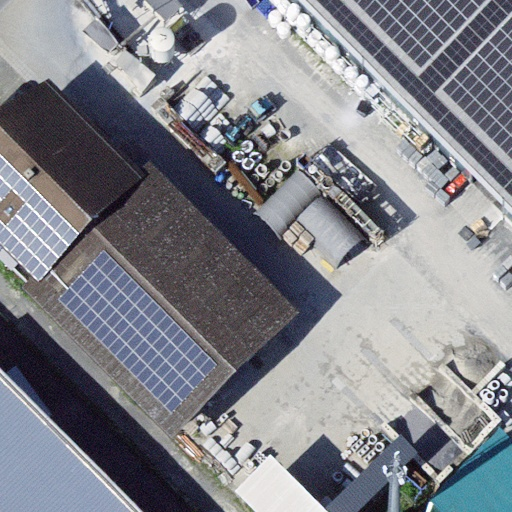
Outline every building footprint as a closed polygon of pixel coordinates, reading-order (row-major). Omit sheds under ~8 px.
[(511,0),(279,0),(511,227),(511,0)] [(0,265),(34,299),(140,190),(33,87),(0,121),(0,265)] [(28,305),(174,447),(297,321),(150,180),(140,190),(34,299),(28,305)] [(0,511),(116,511),(0,397),(0,511)] [(355,487),(330,505),(334,511),(371,511),(417,478),(381,430),(337,463),(355,487)] [(328,511),(278,462),(241,500),(253,511),(328,511)]
